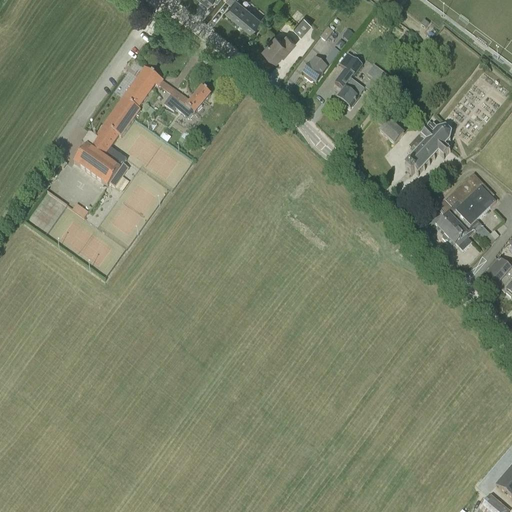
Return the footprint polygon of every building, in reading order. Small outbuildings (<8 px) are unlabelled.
[(250,33),(260,21),(236,1),(236,0),(227,0),(226,2),(231,6),(226,13),(250,33)] [(301,37),(311,25),(303,18),(293,30),(301,37)] [(424,21),(421,25),(420,25),(425,29),(429,24),(424,21)] [(325,43),(333,33),(327,29),(320,39),(325,43)] [(348,31),(344,36),(349,40),(353,35),(348,31)] [(286,54),(295,44),(287,36),(281,42),(276,37),(263,51),(276,63),(284,53),(286,54)] [(323,66),(327,70),(342,51),(338,47),(323,66)] [(350,110),(361,95),(357,92),(360,89),(351,82),(361,68),(347,57),(339,68),(345,72),(334,86),(343,92),(337,101),(350,110)] [(327,70),(322,66),(315,61),(310,68),(309,67),(302,75),(305,76),(304,78),(304,80),(311,85),(312,84),(313,83),(316,85),(327,70)] [(175,91),(163,82),(144,69),(96,137),(94,136),(93,137),(89,134),(82,145),(86,148),(73,165),(107,189),(109,186),(114,190),(128,170),(123,166),(126,162),(112,152),(110,150),(119,138),(121,139),(132,123),(140,112),(138,110),(155,86),(170,97),(174,92),(175,91)] [(371,94),(383,78),(371,69),(366,76),(372,80),(365,90),(371,94)] [(174,92),(170,97),(168,101),(163,107),(173,113),(175,110),(189,122),(197,112),(198,112),(201,108),(201,107),(210,96),(209,95),(209,94),(206,92),(205,92),(201,89),(189,104),(174,92)] [(143,110),(150,116),(154,110),(147,105),(143,110)] [(394,147),(403,137),(389,123),(391,121),(387,117),(380,125),(384,129),(380,133),(394,147)] [(419,137),(408,149),(411,151),(407,155),(410,158),(410,159),(411,160),(406,165),(404,165),(405,166),(406,166),(405,168),(405,170),(407,171),(405,173),(411,178),(414,174),(416,176),(416,178),(418,178),(418,176),(423,171),(424,172),(425,171),(424,170),(428,166),(429,167),(430,165),(429,165),(433,160),(434,161),(435,160),(434,159),(438,155),(442,159),(442,160),(443,160),(443,159),(448,154),(449,154),(449,153),(448,153),(444,149),(449,144),(450,144),(451,143),(450,142),(451,136),(452,136),(452,134),(450,134),(446,130),(446,129),(444,128),(444,130),(438,132),(438,131),(436,131),(432,127),(432,128),(429,125),(424,131),(427,133),(421,139),(419,137)] [(497,202),(493,198),(473,177),(445,204),(451,210),(435,226),(437,228),(436,229),(444,237),(441,240),(445,244),(448,241),(454,248),(455,247),(463,254),(472,245),(468,241),(475,233),(489,248),(495,242),(476,223),(497,202)] [(84,221),(88,216),(76,207),(72,212),(84,221)] [(501,292),(511,277),(511,268),(509,271),(502,265),(504,262),(500,259),(497,262),(498,262),(488,275),(487,274),(484,278),(488,281),(491,278),(498,284),(496,287),(501,292)] [(511,277),(501,292),(511,301),(511,277)] [(511,500),(511,467),(496,487),(511,500)] [(482,511),(503,511),(492,502),(482,511)]
